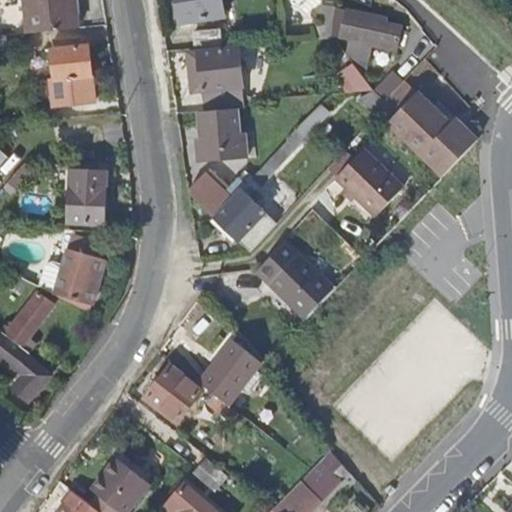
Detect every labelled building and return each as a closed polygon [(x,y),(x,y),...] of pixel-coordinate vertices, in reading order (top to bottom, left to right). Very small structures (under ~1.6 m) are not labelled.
[(28,0),(31,33),(81,28),(78,0),(28,0)] [(176,0),(180,24),(224,16),(221,0),(176,0)] [(388,23),(337,14),(334,34),(351,38),(349,53),(369,71),(373,47),(401,51),(405,29),(388,26),(388,23)] [(192,35),(192,49),(219,47),(218,34),(192,35)] [(89,105),(85,48),(70,49),(70,41),(52,43),(53,49),(51,49),(50,55),(39,56),(43,109),(89,105)] [(204,93),(206,108),(239,108),(246,108),(246,100),(238,50),(188,56),(193,94),(204,93)] [(354,61),(338,74),(354,96),(371,83),(354,61)] [(395,71),(376,91),(387,102),(405,82),(395,71)] [(392,124),(389,126),(441,179),(479,139),(463,124),(459,128),(453,121),(420,92),(418,94),(405,82),(387,102),(390,105),(382,115),(392,124)] [(292,134),(300,142),(331,114),(323,105),(292,134)] [(239,134),(239,108),(206,108),(199,109),(199,134),(206,134),(205,158),(243,159),(243,135),(239,134)] [(456,118),(453,121),(459,128),(463,124),(456,118)] [(192,158),(205,158),(206,134),(199,134),(192,135),(192,158)] [(0,167),(12,155),(0,144),(0,167)] [(288,153),(281,147),(252,174),(259,182),(288,153)] [(351,198),(348,196),(345,198),(370,222),(378,215),(381,217),(406,188),(367,151),(340,179),(352,191),(355,193),(351,198)] [(213,159),(209,165),(228,183),(233,178),(213,159)] [(33,170),(23,161),(6,181),(17,190),(33,170)] [(66,221),(104,224),(107,174),(80,172),(80,166),(54,164),(53,182),(68,183),(66,221)] [(203,168),(189,183),(190,190),(213,213),(230,195),(223,188),(228,183),(209,165),(206,168),(203,168)] [(238,187),(236,175),(233,178),(228,183),(223,188),(230,195),(238,187)] [(238,187),(230,195),(213,213),(253,252),(255,251),(281,223),(240,185),(238,187)] [(58,296),(61,297),(94,304),(107,259),(104,258),(108,244),(73,235),(65,267),(54,264),(48,265),(42,288),(50,291),(58,296)] [(258,274),(306,319),(335,289),(287,243),(265,267),(258,274)] [(31,282),(12,272),(6,283),(25,293),(31,282)] [(14,332),(11,337),(30,353),(57,307),(38,296),(17,334),(14,332)] [(29,355),(30,353),(11,337),(6,334),(0,340),(0,350),(25,374),(12,387),(27,400),(50,376),(29,355)] [(233,343),(201,385),(213,394),(228,406),(260,365),(233,343)] [(144,398),(177,422),(202,391),(169,366),(144,398)] [(229,421),(237,412),(228,406),(213,394),(206,404),(229,421)] [(372,483),(397,466),(368,425),(343,442),(372,483)] [(355,479),(331,451),(312,470),(275,508),(273,510),(275,511),(312,511),(341,482),(346,487),(355,479)] [(129,511),(150,485),(115,459),(91,491),(100,497),(92,507),(98,511),(129,511)] [(194,474),(215,492),(226,479),(206,461),(194,474)] [(214,511),(183,486),(163,509),(166,511),(214,511)] [(98,511),(92,507),(72,492),(57,511),(98,511)]
